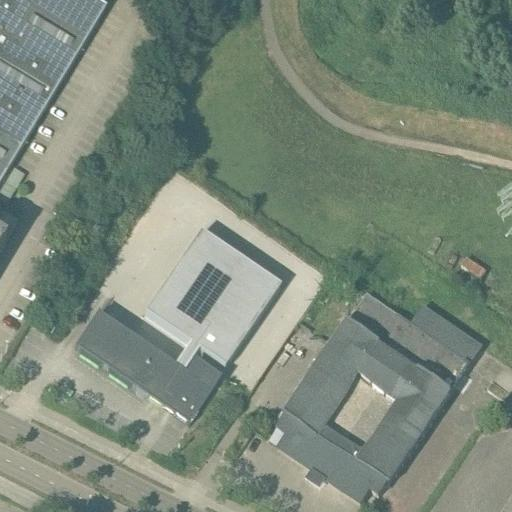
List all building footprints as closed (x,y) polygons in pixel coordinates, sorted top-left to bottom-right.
[(85,0),(0,0),(0,184),(104,11),(85,0)] [(122,24),(129,12),(119,6),(111,18),(122,24)] [(0,251),(2,248),(1,247),(16,223),(0,213),(0,251)] [(176,366),(189,375),(198,362),(204,354),(228,370),(284,287),(204,232),(147,314),(191,345),(176,366)] [(361,507),(366,500),(370,494),(379,500),(387,487),(388,488),(470,368),(469,367),(482,349),(422,309),(416,319),(340,267),(334,277),(366,299),(285,418),(287,419),(279,432),(287,437),(278,450),(361,507)] [(192,427),(224,380),(198,362),(189,375),(176,366),(100,314),(77,348),(192,427)]
